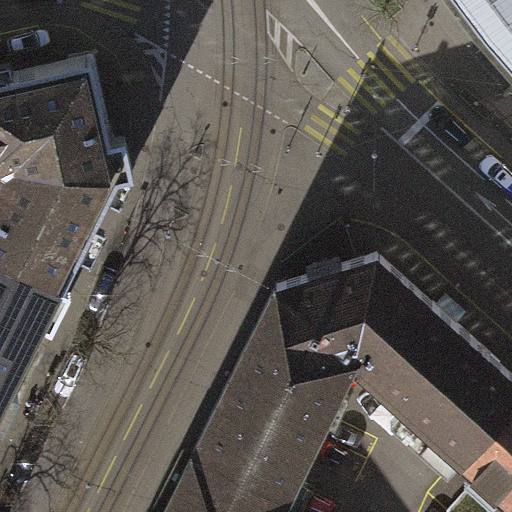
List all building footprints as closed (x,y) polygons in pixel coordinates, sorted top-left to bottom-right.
[(511,0),(445,0),(472,35),(511,80),(511,0)] [(0,251),(63,285),(118,175),(137,172),(128,132),(110,136),(93,58),(0,77),(0,251)] [(278,282),(276,286),(355,356),(354,357),(358,361),(357,363),(450,445),(465,458),(511,406),(511,368),(379,249),(278,282)] [(0,407),(63,285),(0,251),(0,407)] [(354,357),(355,356),(276,286),(192,450),(284,496),(354,357)] [(492,482),(511,499),(511,406),(465,458),(492,482)] [(276,511),(284,496),(192,450),(161,511),(276,511)]
